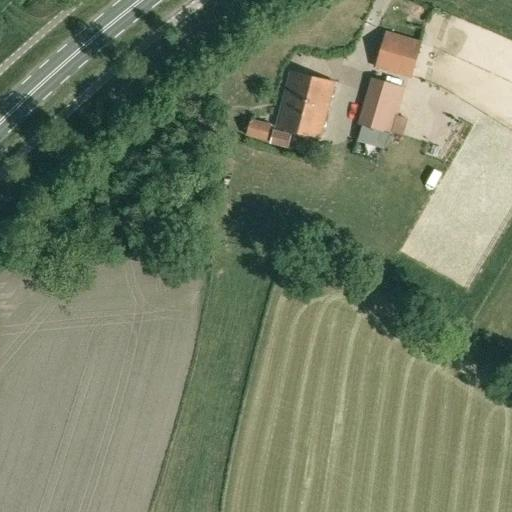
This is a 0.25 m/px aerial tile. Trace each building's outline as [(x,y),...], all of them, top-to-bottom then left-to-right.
[(504,0),(495,22),(511,28),(511,0),(510,0),(504,0)] [(410,75),(419,40),(386,31),(376,65),(410,75)] [(320,137),(334,83),(291,71),(276,126),(320,137)] [(359,122),(390,131),(403,85),(372,76),(359,122)] [(266,142),(271,124),(250,119),(245,136),(266,142)] [(279,134),(277,142),(297,147),(299,139),(279,134)]
